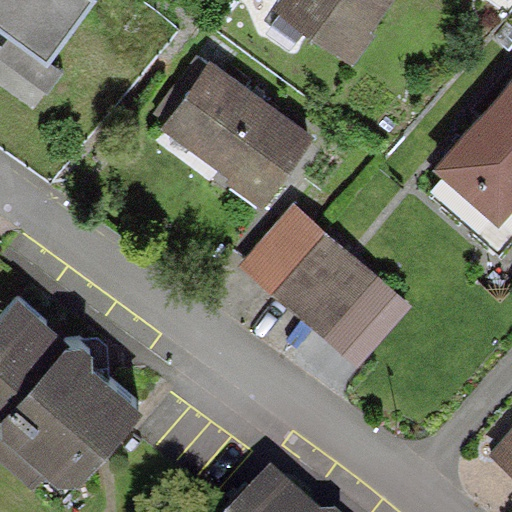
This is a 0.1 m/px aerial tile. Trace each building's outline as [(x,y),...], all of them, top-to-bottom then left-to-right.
[(0,0),(0,38),(36,64),(81,0),(0,0)] [(278,0),(268,16),(348,71),(396,0),(278,0)] [(258,205),(305,138),(201,65),(154,132),(258,205)] [(507,210),(511,214),(511,75),(429,174),(492,227),(507,210)] [(244,256),(363,361),(420,298),(301,192),(244,256)] [(0,465),(28,487),(37,475),(77,477),(139,400),(112,376),(107,344),(80,333),(57,336),(7,297),(0,305),(0,465)] [(511,416),(481,454),(511,479),(511,416)] [(296,511),(262,489),(242,511),(296,511)]
